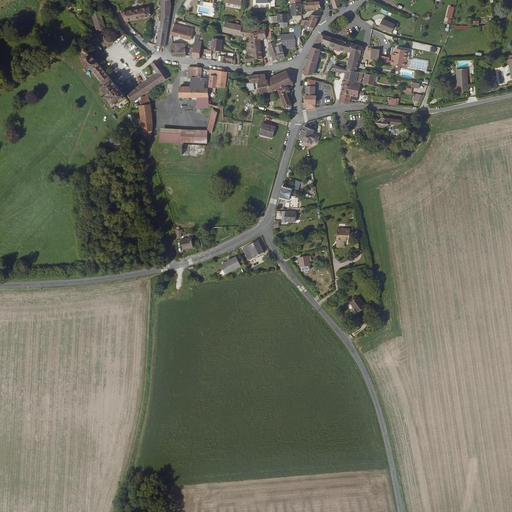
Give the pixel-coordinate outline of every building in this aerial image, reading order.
[(105,26),(97,0),(95,0),(88,2),(97,29),(105,26)] [(170,0),(161,0),(161,9),(162,14),(161,22),(157,45),(165,46),(169,24),(172,5),(170,0)] [(331,0),(332,1),(336,8),(341,8),(338,0),(331,0)] [(302,15),(301,3),(291,4),(291,8),(292,16),(302,15)] [(449,6),(445,17),(451,19),(455,8),(449,6)] [(130,10),(122,12),(126,21),(144,17),(150,17),(148,7),(139,9),(138,9),(137,9),(133,10),(130,10)] [(286,27),(287,27),(287,22),(288,22),(288,15),(286,15),(286,14),(278,14),(278,15),(272,15),(273,23),(280,23),(280,28),(286,27)] [(310,16),(309,20),(308,23),(315,25),(319,15),(313,15),(313,16),(310,16)] [(379,28),(391,33),(393,29),(395,25),(395,24),(383,19),(379,28)] [(309,20),(302,21),(300,27),(300,30),(300,38),(304,34),(308,23),(309,20)] [(243,28),(244,25),(226,21),(222,31),(246,36),(249,36),(250,42),(260,41),(260,39),(266,38),(265,29),(260,29),(258,29),(259,36),(253,36),(252,28),(243,28)] [(190,28),(175,23),(174,25),(175,26),(174,28),(173,28),(172,35),(187,39),(190,28)] [(280,35),(281,46),(287,45),(295,45),(294,34),(280,35)] [(349,51),(351,44),(320,34),(315,39),(317,39),(323,42),(323,44),(346,50),(349,51)] [(211,50),(221,52),(223,40),(213,38),(211,50)] [(186,56),(184,44),(178,43),(178,40),(172,40),(173,55),(186,56)] [(260,41),(250,42),(251,56),(244,57),(245,62),(253,61),(253,60),(263,59),(260,41)] [(272,60),(284,57),(281,46),(276,47),(275,42),(269,43),(269,44),(272,60)] [(430,51),(431,45),(413,42),(412,49),(430,51)] [(359,58),(362,47),(351,44),(349,51),(351,52),(350,57),(359,58)] [(113,106),(123,98),(125,96),(101,66),(91,54),(90,55),(87,51),(88,50),(86,47),(83,49),(85,52),(80,56),(83,60),(82,61),(87,67),(89,66),(104,84),(100,87),(106,95),(104,96),(113,106)] [(316,48),(312,47),(305,72),(310,73),(313,64),(316,48)] [(200,58),(201,49),(194,48),(193,57),(200,58)] [(380,54),(380,50),(373,49),(372,60),(380,60),(380,55),(380,54)] [(392,62),(392,65),(408,67),(409,61),(407,60),(407,58),(408,50),(400,49),(399,53),(395,53),(394,53),(392,62)] [(357,70),(359,58),(350,57),(347,68),(357,70)] [(413,59),(407,58),(407,60),(409,61),(408,67),(427,70),(429,59),(413,57),(413,59)] [(168,77),(158,61),(154,63),(152,62),(150,64),(157,73),(129,91),(127,93),(129,95),(133,101),(140,96),(158,84),(168,77)] [(356,72),(357,70),(347,68),(336,66),(335,71),(346,73),(344,79),(354,81),(355,78),(357,79),(359,72),(356,72)] [(457,91),(467,90),(466,69),(456,69),(457,91)] [(286,71),(271,78),(274,85),(277,92),(278,91),(278,90),(288,87),(293,85),(286,71)] [(363,83),(374,85),(376,75),(365,73),(363,83)] [(260,82),(267,80),(265,74),(249,76),(249,79),(247,80),(247,84),(259,83),(260,82)] [(215,97),(216,87),(217,77),(210,76),(209,88),(210,95),(210,97),(215,97)] [(206,78),(201,78),(196,78),(192,77),(191,87),(192,87),(190,97),(196,98),(198,87),(205,88),(206,78)] [(358,96),(358,95),(361,83),(356,82),(354,81),(344,79),(342,92),(358,96)] [(270,87),(267,80),(260,82),(259,83),(265,95),(266,94),(267,94),(265,89),(270,87)] [(305,109),(313,108),(314,96),(312,97),(313,81),(309,80),(306,80),(306,82),(304,82),(303,83),(303,85),(306,86),(304,86),(303,103),(305,103),(305,109)] [(178,97),(190,97),(192,87),(191,87),(189,87),(189,86),(184,85),(184,87),(179,86),(178,97)] [(208,88),(205,88),(198,87),(196,98),(196,107),(210,107),(211,109),(216,113),(217,106),(209,104),(208,88)] [(290,91),(288,87),(278,90),(278,91),(284,108),(291,106),(286,93),(290,91)] [(338,104),(349,103),(350,100),(357,101),(358,96),(342,92),(339,101),(338,104)] [(140,96),(142,105),(150,104),(147,94),(145,94),(145,96),(140,96)] [(145,126),(153,140),(157,139),(156,122),(151,104),(150,104),(142,105),(140,107),(143,119),(145,126)] [(212,133),(216,113),(211,109),(211,111),(207,130),(208,131),(208,132),(212,133)] [(400,127),(401,121),(377,117),(376,125),(379,125),(379,128),(386,129),(386,125),(400,127)] [(332,124),(324,120),(320,133),(328,136),(332,124)] [(272,137),(275,127),(262,123),(259,134),(272,137)] [(208,131),(207,130),(183,129),(174,128),(172,143),(184,143),(207,145),(208,131)] [(315,134),(306,132),(303,145),(315,146),(317,140),(314,139),(315,134)] [(212,161),(213,146),(182,145),(181,160),(212,161)] [(296,196),(287,193),(284,203),(286,204),(286,205),(293,208),(292,213),(299,214),(303,202),(299,202),(294,203),(296,196)] [(300,216),(286,217),(287,226),(300,225),(300,216)] [(335,243),(340,243),(340,240),(343,240),(347,240),(347,229),(334,229),(335,243)] [(185,249),(196,247),(194,237),(184,239),(185,249)] [(261,248),(255,237),(241,244),(247,255),(261,248)] [(239,262),(234,254),(218,262),(223,271),(239,262)] [(298,257),(301,271),(310,269),(307,255),(298,257)] [(314,270),(322,266),(319,257),(310,260),(314,270)] [(358,314),(365,308),(357,298),(349,304),(358,314)]
